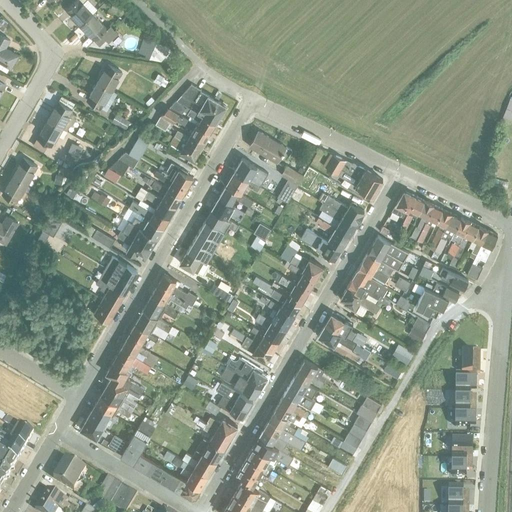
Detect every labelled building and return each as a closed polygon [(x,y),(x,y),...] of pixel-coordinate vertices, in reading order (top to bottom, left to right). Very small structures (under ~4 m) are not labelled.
[(82,24),(95,11),(84,0),(74,0),(66,8),(82,24)] [(97,39),(110,27),(95,11),(82,24),(97,39)] [(0,31),(0,60),(12,67),(21,53),(7,46),(12,38),(0,31)] [(144,35),(139,54),(151,56),(155,37),(144,35)] [(149,57),(162,64),(170,48),(157,41),(149,57)] [(125,70),(109,61),(98,80),(113,89),(125,70)] [(165,76),(158,72),(154,81),(161,85),(165,76)] [(113,89),(98,80),(87,98),(102,107),(113,89)] [(181,151),(196,159),(228,104),(202,88),(195,99),(203,104),(199,112),(191,107),(188,113),(201,120),(199,124),(198,123),(190,135),(178,128),(170,142),(182,149),(181,151)] [(503,118),(511,119),(511,94),(509,94),(503,118)] [(64,126),(74,108),(59,99),(48,118),(64,126)] [(156,123),(166,129),(171,119),(175,121),(180,113),(170,107),(162,113),(156,123)] [(130,120),(117,112),(112,119),(125,128),(130,120)] [(53,145),(64,126),(48,118),(33,143),(44,150),(48,142),(53,145)] [(259,130),(249,146),(277,162),(286,147),(259,130)] [(65,156),(76,160),(82,145),(71,141),(65,156)] [(110,166),(124,173),(129,163),(134,166),(139,157),(127,151),(119,158),(110,166)] [(327,169),(333,155),(330,153),(323,165),(326,167),(326,168),(327,169)] [(39,163),(23,155),(13,173),(29,182),(39,163)] [(333,155),(327,169),(327,170),(335,175),(336,174),(356,185),(355,185),(373,196),(383,179),(365,169),(334,155),(333,155)] [(234,171),(260,187),(268,173),(242,158),(234,171)] [(305,160),(298,170),(302,172),(304,169),(306,170),(310,163),(305,160)] [(287,164),(281,174),(288,179),(299,185),(304,175),(287,164)] [(189,186),(195,176),(180,167),(174,178),(189,186)] [(226,185),(242,194),(249,183),(252,185),(250,187),(257,191),(260,187),(234,171),(226,185)] [(29,182),(13,173),(3,191),(19,200),(29,182)] [(56,175),(54,184),(64,186),(66,176),(56,175)] [(184,195),(189,186),(174,178),(168,187),(184,195)] [(289,201),(299,185),(288,179),(279,195),(289,201)] [(219,197),(232,205),(236,198),(250,207),(254,201),(242,194),(226,185),(219,197)] [(135,196),(143,200),(148,189),(140,186),(135,196)] [(177,206),(184,195),(168,187),(162,197),(177,206)] [(91,196),(106,205),(111,196),(95,188),(91,196)] [(171,217),(177,206),(162,197),(149,189),(145,195),(159,203),(156,208),(171,217)] [(408,211),(415,195),(404,190),(392,212),(403,218),(406,210),(408,211)] [(324,203),(357,223),(365,211),(357,206),(357,205),(357,204),(356,203),(355,202),(354,202),(352,202),(351,203),(350,202),(348,207),(328,195),(324,203)] [(415,195),(408,211),(401,227),(407,229),(413,215),(417,217),(419,213),(424,199),(415,195)] [(212,209),(228,219),(231,214),(241,220),(245,213),(232,205),(219,197),(212,209)] [(424,199),(419,213),(422,215),(417,225),(416,225),(411,237),(417,240),(434,204),(424,199)] [(319,216),(350,235),(357,223),(324,203),(320,209),(323,211),(319,216)] [(434,204),(417,240),(423,242),(431,224),(435,226),(437,221),(443,208),(434,204)] [(279,206),(275,213),(279,215),(283,208),(279,206)] [(165,227),(171,217),(156,208),(150,218),(165,227)] [(248,208),(245,213),(251,216),(254,211),(248,208)] [(443,208),(437,221),(441,223),(429,247),(435,250),(437,246),(452,212),(443,208)] [(228,219),(212,209),(205,219),(225,231),(228,227),(232,229),(235,231),(239,225),(228,219)] [(44,227),(54,233),(63,218),(53,212),(44,227)] [(452,212),(437,246),(443,249),(447,239),(446,239),(447,236),(451,238),(461,216),(452,212)] [(0,219),(0,238),(7,243),(20,221),(6,213),(1,220),(0,219)] [(327,240),(342,249),(350,235),(319,216),(316,220),(320,223),(319,226),(331,233),(327,240)] [(461,216),(451,238),(455,240),(454,242),(453,241),(448,252),(449,252),(447,256),(452,258),(454,254),(470,221),(461,216)] [(159,237),(165,227),(150,218),(144,229),(159,237)] [(260,221),(254,231),(266,238),(272,228),(260,221)] [(470,221),(454,254),(459,257),(469,237),(473,239),(479,225),(470,221)] [(479,225),(473,239),(469,247),(473,248),(470,255),(475,258),(488,229),(479,225)] [(383,226),(380,232),(395,240),(397,234),(383,226)] [(116,238),(97,227),(93,235),(111,246),(116,238)] [(488,229),(475,258),(467,274),(477,278),(483,267),(476,264),(479,257),(486,260),(498,234),(488,229)] [(373,244),(404,262),(409,252),(401,248),(393,244),(378,235),(373,244)] [(257,236),(251,246),(260,251),(266,241),(257,236)] [(147,258),(153,248),(134,237),(127,249),(137,255),(138,253),(147,258)] [(287,260),(317,278),(324,267),(309,258),(308,260),(296,253),(301,245),(291,239),(288,244),(281,257),(287,260)] [(381,260),(394,268),(399,271),(404,262),(373,244),(368,252),(381,260)] [(187,251),(180,263),(194,272),(198,274),(198,273),(203,276),(210,264),(187,251)] [(363,261),(389,276),(394,268),(381,260),(368,252),(363,261)] [(112,319),(137,265),(117,256),(106,281),(108,282),(95,311),(112,319)] [(296,283),(310,291),(317,278),(287,260),(284,266),(301,275),(296,283)] [(357,270),(384,285),(389,276),(363,261),(357,270)] [(423,263),(419,271),(430,276),(433,268),(423,263)] [(412,267),(408,276),(414,278),(418,270),(412,267)] [(352,278),(383,296),(388,288),(384,285),(357,270),(352,278)] [(289,298),(301,305),(310,291),(296,283),(276,271),(272,277),(292,289),(290,292),(292,293),(289,298)] [(468,278),(455,271),(449,282),(464,289),(468,278)] [(248,272),(244,278),(250,281),(253,275),(248,272)] [(158,285),(189,304),(193,306),(193,305),(198,308),(201,303),(196,300),(198,297),(189,291),(188,294),(175,285),(177,281),(165,274),(158,285)] [(397,281),(408,287),(409,288),(411,283),(399,277),(397,281)] [(347,287),(380,307),(382,303),(389,303),(390,301),(383,296),(352,278),(347,287)] [(415,280),(412,287),(419,290),(422,283),(415,280)] [(408,287),(397,281),(395,285),(406,291),(408,287)] [(215,284),(211,291),(228,301),(232,294),(215,284)] [(459,290),(446,284),(442,294),(449,297),(455,300),(459,290)] [(152,295),(178,311),(181,306),(186,309),(189,304),(158,285),(152,295)] [(442,294),(425,285),(415,308),(436,317),(440,308),(443,309),(449,297),(442,294)] [(380,307),(347,287),(340,298),(344,301),(343,303),(355,309),(357,310),(356,312),(363,316),(367,308),(376,313),(380,307)] [(281,306),(296,315),(301,305),(289,298),(275,289),(271,296),(283,303),(281,306)] [(144,309),(160,319),(164,312),(175,318),(179,311),(178,311),(152,295),(144,309)] [(271,320),(287,329),(296,315),(281,306),(263,295),(259,300),(276,310),(273,315),(274,316),(271,320)] [(401,307),(406,298),(401,295),(396,304),(401,307)] [(406,298),(401,307),(407,310),(412,301),(406,298)] [(136,323),(159,337),(160,336),(165,339),(168,332),(172,326),(160,319),(144,309),(136,323)] [(264,333),(279,342),(287,329),(271,320),(259,313),(255,320),(267,327),(264,333)] [(352,340),(353,341),(357,333),(350,329),(343,325),(345,321),(344,320),(332,313),(325,325),(352,340)] [(408,334),(422,339),(429,321),(415,315),(408,334)] [(220,320),(213,333),(221,338),(224,333),(220,330),(224,323),(220,320)] [(343,325),(350,329),(353,324),(344,320),(345,321),(343,325)] [(127,338),(143,347),(146,342),(144,341),(147,336),(156,342),(159,337),(136,323),(127,338)] [(352,340),(325,325),(318,336),(335,346),(338,341),(360,354),(359,356),(366,361),(368,357),(371,358),(373,355),(370,353),(371,352),(370,351),(353,341),(352,340)] [(172,326),(168,332),(175,336),(179,330),(172,326)] [(252,340),(273,352),(279,342),(264,333),(254,326),(251,331),(256,334),(252,340)] [(202,328),(198,336),(202,338),(206,330),(202,328)] [(273,352),(252,340),(235,329),(232,334),(245,342),(243,346),(267,362),(273,352)] [(353,341),(370,351),(372,347),(365,343),(368,338),(358,333),(357,333),(353,341)] [(121,349),(151,366),(153,367),(159,357),(150,352),(143,347),(127,338),(121,349)] [(203,348),(202,351),(211,356),(218,344),(209,340),(204,349),(203,348)] [(407,362),(413,350),(398,342),(392,354),(407,362)] [(480,348),(462,348),(462,372),(456,371),(455,426),(476,427),(476,395),(471,395),(471,390),(476,391),(477,372),(480,372),(480,348)] [(112,362),(126,371),(131,363),(147,373),(149,371),(154,374),(156,370),(151,367),(151,366),(121,349),(112,362)] [(227,366),(261,387),(267,377),(254,369),(250,374),(247,372),(252,365),(240,358),(239,359),(237,360),(236,361),(235,361),(234,360),(233,360),(232,359),(227,366)] [(300,368),(324,382),(338,390),(339,387),(333,383),(334,382),(330,379),(333,376),(305,359),(300,368)] [(126,371),(112,362),(106,373),(111,376),(142,394),(145,389),(128,379),(132,373),(126,371)] [(399,375),(401,368),(385,364),(383,371),(399,375)] [(261,387),(227,366),(221,377),(255,397),(261,387)] [(294,376),(308,384),(310,380),(321,387),(324,382),(300,368),(294,376)] [(177,372),(174,378),(179,381),(182,375),(177,372)] [(188,375),(183,383),(193,390),(198,381),(188,375)] [(106,385),(133,401),(135,397),(139,399),(142,394),(111,376),(106,385)] [(289,385),(312,398),(318,390),(308,384),(294,376),(289,385)] [(224,394),(248,409),(253,400),(222,382),(217,390),(224,394)] [(101,394),(128,410),(130,406),(134,408),(137,403),(133,401),(106,385),(101,394)] [(284,394),(297,402),(299,399),(301,401),(300,403),(311,409),(316,400),(312,398),(289,385),(284,394)] [(95,404),(116,415),(119,411),(129,417),(132,412),(128,410),(101,394),(95,404)] [(248,409),(224,394),(219,403),(243,418),(248,409)] [(279,402),(307,418),(309,413),(295,405),(297,402),(284,394),(279,402)] [(362,404),(377,413),(382,405),(367,396),(362,404)] [(210,401),(205,408),(217,415),(221,408),(210,401)] [(172,402),(166,413),(171,417),(178,406),(172,402)] [(274,411),(302,427),(307,418),(279,402),(274,411)] [(87,418),(103,428),(105,429),(108,425),(110,426),(113,420),(115,421),(118,417),(116,415),(95,404),(87,418)] [(359,414),(372,422),(377,413),(362,404),(361,404),(356,413),(359,414)] [(269,419),(306,441),(308,436),(306,435),(308,431),(302,427),(274,411),(269,419)] [(11,438),(26,447),(34,432),(0,412),(0,419),(4,422),(16,429),(11,438)] [(354,423),(367,431),(372,422),(359,414),(354,423)] [(231,437),(207,422),(200,418),(196,415),(193,420),(197,422),(196,424),(213,434),(209,440),(224,449),(231,437)] [(129,443),(122,454),(135,462),(140,453),(158,423),(145,416),(129,443)] [(207,422),(231,437),(238,426),(223,417),(220,422),(210,416),(207,422)] [(103,428),(87,418),(80,429),(97,439),(103,428)] [(264,428),(288,443),(301,450),(306,441),(269,419),(264,428)] [(349,432),(362,439),(367,431),(354,423),(349,432)] [(259,437),(289,454),(291,450),(286,447),(288,443),(264,428),(259,437)] [(0,445),(0,450),(18,461),(26,447),(11,438),(0,431),(0,438),(3,440),(0,445)] [(345,441),(357,448),(362,439),(349,432),(345,440),(345,441)] [(115,450),(122,439),(114,435),(108,446),(115,450)] [(254,445),(275,458),(288,466),(293,457),(289,454),(259,437),(254,445)] [(357,448),(345,441),(340,438),(337,444),(354,454),(357,448)] [(473,438),(451,438),(451,474),(467,475),(467,470),(473,470),(473,438)] [(122,439),(115,450),(122,454),(129,443),(122,439)] [(201,452),(217,461),(224,449),(209,440),(208,440),(201,452)] [(248,456),(270,468),(271,469),(273,465),(271,464),(275,458),(254,445),(248,456)] [(182,459),(209,475),(217,461),(201,452),(197,449),(193,457),(186,453),(182,459)] [(0,487),(1,488),(4,484),(7,482),(6,480),(7,479),(10,478),(9,475),(11,471),(14,470),(14,467),(18,461),(0,450),(0,487)] [(186,480),(201,489),(209,475),(182,459),(167,450),(163,457),(180,466),(181,465),(184,467),(181,472),(188,476),(186,480)] [(140,453),(135,462),(138,466),(161,479),(166,468),(140,453)] [(242,480),(253,486),(259,477),(264,479),(270,468),(248,456),(237,473),(244,477),(242,480)] [(59,468),(80,480),(86,470),(66,457),(59,468)] [(334,457),(328,466),(342,474),(348,465),(334,457)] [(80,480),(59,468),(53,478),(74,490),(80,480)] [(166,468),(161,479),(192,498),(196,497),(201,489),(186,480),(166,468)] [(93,509),(98,511),(105,511),(110,505),(122,484),(109,476),(96,497),(102,500),(93,509)] [(255,505),(263,509),(268,511),(273,505),(268,502),(271,497),(253,486),(242,480),(235,492),(255,505)] [(122,484),(110,505),(118,510),(130,489),(122,484)] [(315,494),(326,500),(331,491),(321,485),(315,494)] [(464,486),(448,486),(447,511),(468,511),(469,492),(464,491),(464,486)] [(40,499),(63,511),(66,511),(70,507),(67,504),(69,501),(47,488),(40,499)] [(130,489),(118,510),(121,511),(126,511),(138,493),(130,489)] [(228,505),(240,511),(260,511),(263,509),(255,505),(235,492),(228,505)] [(304,511),(318,511),(326,500),(315,494),(304,511)] [(63,511),(40,499),(35,509),(40,511),(63,511)]
